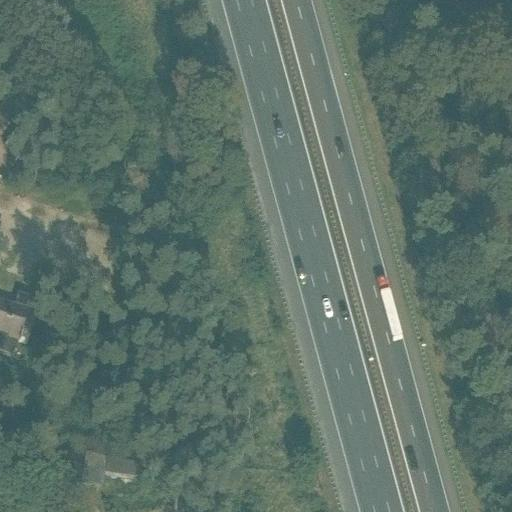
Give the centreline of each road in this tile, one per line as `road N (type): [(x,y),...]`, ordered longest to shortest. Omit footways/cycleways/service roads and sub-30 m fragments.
road 1 (motorway): [(243,0),(381,511)]
road 2 (motorway): [(434,511),(297,0)]
